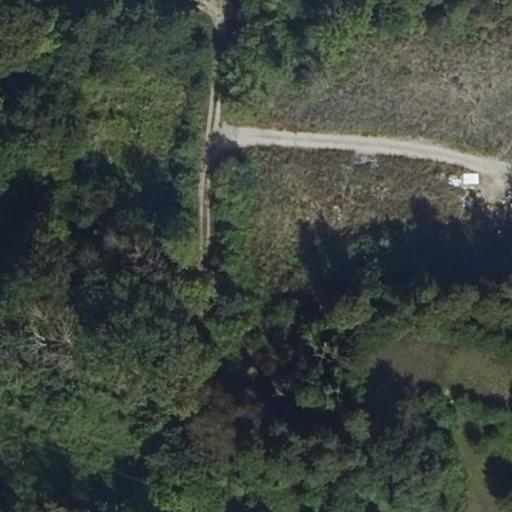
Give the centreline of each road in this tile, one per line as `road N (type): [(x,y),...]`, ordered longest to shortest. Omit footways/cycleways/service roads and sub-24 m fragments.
road 1 (track): [(0,34),(50,37),(505,0)]
road 2 (residential): [(222,23),(198,323),(118,511)]
